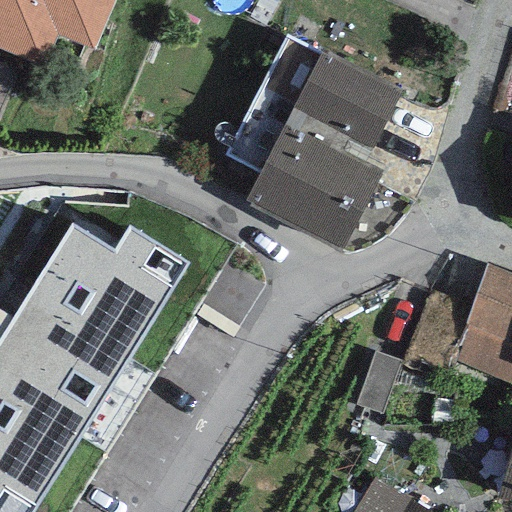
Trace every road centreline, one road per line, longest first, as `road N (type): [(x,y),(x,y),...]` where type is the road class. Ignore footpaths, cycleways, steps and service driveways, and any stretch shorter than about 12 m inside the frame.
road 1 (residential): [(321,281),(273,238),(153,177),(69,168),(0,172)]
road 2 (residential): [(321,281),(283,316),(161,511)]
road 3 (residential): [(501,0),(463,107),(446,219)]
road 4 (residential): [(446,219),(399,251),(321,281)]
